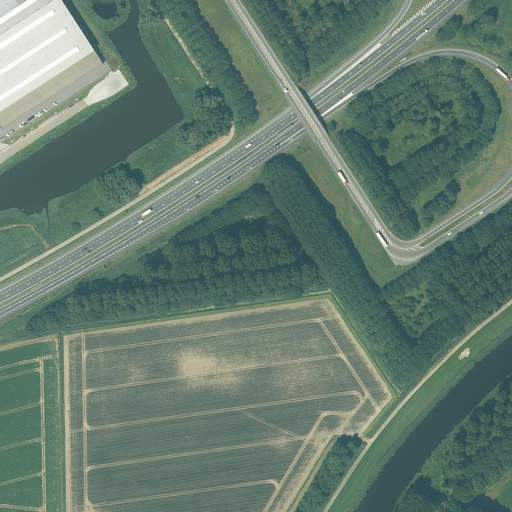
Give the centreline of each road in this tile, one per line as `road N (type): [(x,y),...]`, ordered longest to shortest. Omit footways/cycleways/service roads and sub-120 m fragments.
road 1 (motorway): [(511,174),(412,246),(399,246),(236,0)]
road 2 (unclassified): [(0,278),(229,137),(229,116),(153,0)]
road 3 (motorway): [(261,53),(391,251),(423,250),(511,189)]
road 4 (motorway): [(292,117),(131,225),(0,299)]
road 5 (motorway): [(0,312),(277,142)]
road 6 (unclassified): [(326,511),(392,414),(511,300)]
road 7 (motorway): [(277,142),(432,53),(482,58),(511,83)]
road 8 (motorway): [(277,142),(463,0)]
road 9 (motorway): [(441,0),(292,117)]
road 10 (motorway): [(409,0),(380,38),(292,117)]
road 11 (unclassified): [(0,158),(124,79)]
road 12 (track): [(370,442),(329,441),(288,511)]
